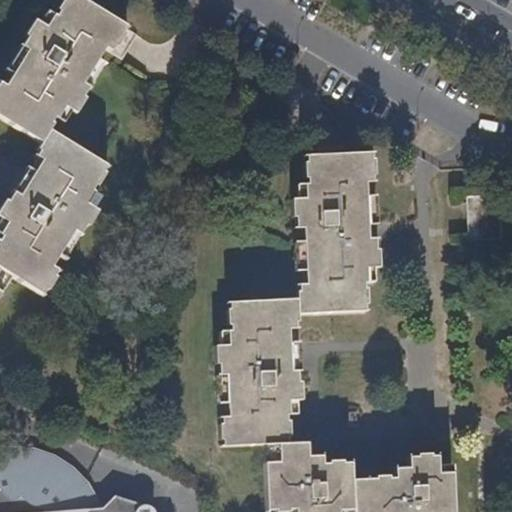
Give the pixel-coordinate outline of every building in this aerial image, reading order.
[(87,2),(84,0),(66,0),(59,13),(62,14),(59,18),(57,16),(48,29),(38,22),(28,38),(31,41),(25,50),(32,55),(16,80),(11,89),(3,86),(1,90),(0,89),(0,119),(46,147),(53,135),(58,127),(55,125),(57,122),(61,123),(68,112),(80,118),(90,102),(87,100),(93,90),(87,87),(103,61),(109,51),(114,54),(117,49),(118,48),(121,49),(130,35),(127,33),(130,28),(109,15),(87,2)] [(111,169),(53,135),(46,147),(42,153),(45,154),(40,160),(46,162),(23,201),(18,199),(14,205),(8,203),(0,216),(0,219),(11,226),(4,238),(6,241),(4,244),(1,242),(0,244),(0,268),(26,285),(48,298),(51,293),(54,294),(62,281),(60,278),(63,273),(57,270),(79,235),(84,238),(90,229),(94,231),(104,216),(93,207),(98,198),(95,195),(99,190),(102,192),(111,178),(108,176),(111,169)] [(344,157),(309,159),(309,166),(305,166),(306,174),(306,183),(310,185),(310,187),(306,188),(307,203),(293,204),(295,221),(296,223),(298,226),(298,233),(307,233),(308,262),(309,286),(303,287),(304,294),(299,296),(300,303),(301,320),(369,313),(369,308),(372,307),(371,292),(370,292),(367,291),(367,286),(370,284),(369,272),(383,271),(381,252),(379,252),(378,240),(373,240),(371,213),(370,185),(375,186),(375,179),(377,178),(375,162),(373,161),(372,155),(344,157)] [(499,196),(466,195),(464,236),(497,237),(499,196)] [(0,289),(26,285),(0,268),(0,311),(8,298),(0,293),(0,289)] [(301,320),(300,303),(233,306),(234,314),(231,316),(232,331),(235,332),(235,335),(232,337),(233,350),(220,351),(220,370),(225,369),(226,379),(233,380),(235,419),(228,420),(228,426),(225,428),(226,445),(230,445),(230,451),(280,448),(282,448),(296,447),(295,439),(298,439),(297,423),(295,422),(295,418),(297,416),(296,403),(309,402),(307,385),(303,384),(303,374),(297,373),(294,347),(293,333),(300,332),(299,327),(302,327),(301,320)] [(296,447),(282,448),(283,467),(268,468),(271,511),(347,511),(358,511),(357,490),(356,465),(348,465),(346,462),(335,463),(333,466),(328,466),(327,459),(314,459),(312,445),(296,447)] [(0,511),(110,511),(110,509),(103,508),(87,499),(93,488),(86,478),(70,464),(60,462),(49,470),(41,464),(42,452),(14,449),(0,474),(0,484),(7,492),(5,494),(0,502),(0,511)] [(84,470),(64,457),(42,452),(41,464),(49,470),(60,462),(70,464),(86,478),(93,488),(87,499),(103,508),(110,509),(109,506),(101,489),(91,477),(84,470)] [(357,490),(358,511),(357,511),(459,511),(459,488),(444,478),(443,462),(439,462),(438,459),(423,460),(421,463),(413,463),(414,475),(399,476),(400,486),(395,487),(392,484),(380,484),(380,488),(357,490)] [(121,497),(110,509),(110,511),(141,511),(140,503),(121,497)]
